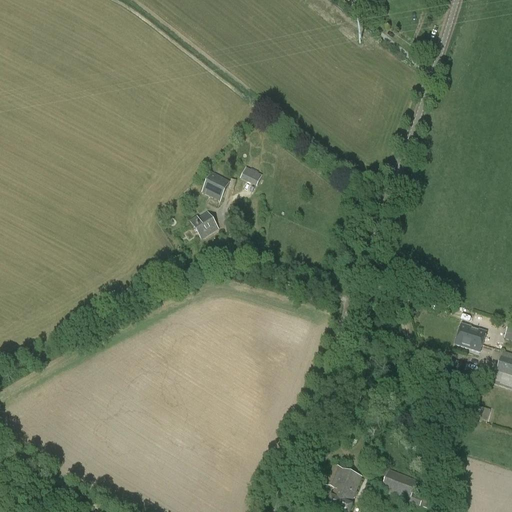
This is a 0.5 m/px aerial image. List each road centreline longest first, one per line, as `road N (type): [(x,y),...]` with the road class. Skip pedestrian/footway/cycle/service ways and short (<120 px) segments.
road 1 (unclassified): [(275,511),(456,0)]
road 2 (track): [(363,272),(396,296),(456,511)]
road 3 (track): [(98,511),(0,439)]
